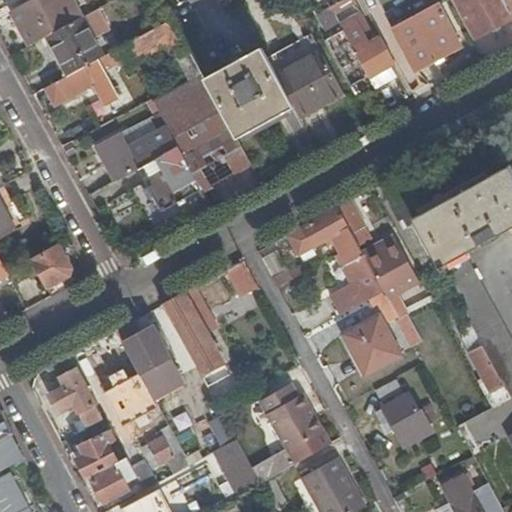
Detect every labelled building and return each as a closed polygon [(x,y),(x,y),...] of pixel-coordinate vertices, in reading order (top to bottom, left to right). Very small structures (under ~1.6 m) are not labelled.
[(65,25),(66,26),(82,18),(72,0),(34,0),(12,12),(29,44),(65,25)] [(511,0),(455,0),(476,37),(511,17),(511,0)] [(394,31),(416,70),(459,47),(438,7),(394,31)] [(364,79),(368,78),(342,29),(336,19),(330,8),(320,12),(330,32),(336,29),(339,34),(325,41),(350,87),(353,86),(364,79)] [(66,26),(48,36),(67,73),(102,55),(82,18),(66,26)] [(368,78),(394,64),(381,41),(377,43),(362,18),(342,29),(368,78)] [(201,191),(251,164),(236,138),(204,79),(172,20),(113,52),(120,63),(122,69),(169,44),(190,82),(152,102),(158,114),(165,124),(166,128),(177,148),(201,191)] [(43,39),(64,78),(69,75),(67,73),(48,36),(43,39)] [(278,79),(323,55),(313,37),(268,61),(278,79)] [(204,79),(236,138),(294,107),(278,79),(268,61),(262,49),(204,79)] [(103,72),(120,63),(113,52),(103,57),(97,61),(103,72)] [(300,117),(343,93),(323,55),(278,79),(294,107),(300,117)] [(84,68),(93,84),(104,104),(117,97),(103,72),(97,61),(84,68)] [(64,78),(44,89),(54,106),(93,84),(84,68),(69,75),(64,78)] [(358,95),(373,87),(368,78),(364,79),(353,86),(358,95)] [(302,121),(346,98),(343,93),(300,117),(302,121)] [(160,127),(165,124),(158,114),(155,115),(160,127)] [(108,163),(117,180),(140,168),(177,148),(166,128),(133,147),(124,132),(108,141),(118,157),(108,163)] [(98,147),(108,163),(118,157),(108,141),(98,147)] [(164,212),(201,191),(177,148),(140,168),(164,212)] [(478,182),(504,232),(511,227),(511,170),(509,165),(478,182)] [(511,342),(464,254),(504,232),(478,182),(414,217),(440,267),(439,267),(510,396),(511,395),(511,342)] [(0,238),(14,230),(0,203),(0,187),(2,187),(0,183),(0,238)] [(366,227),(351,201),(337,209),(352,235),(366,227)] [(412,220),(402,201),(391,208),(401,226),(412,220)] [(352,235),(337,209),(286,236),(298,258),(324,243),(327,248),(335,244),(356,283),(330,298),(340,316),(368,300),(383,293),(366,262),(352,235)] [(412,220),(401,226),(424,270),(436,263),(412,220)] [(398,244),(366,262),(383,293),(389,303),(395,300),(392,294),(417,281),(398,244)] [(70,268),(58,245),(27,263),(30,269),(34,266),(51,297),(72,284),(68,275),(70,268)] [(240,297),(257,288),(243,261),(225,270),(240,297)] [(287,271),(273,280),(277,288),(292,280),(287,271)] [(200,376),(206,388),(227,376),(222,365),(224,364),(184,293),(162,305),(202,375),(200,376)] [(388,323),(397,319),(389,303),(383,293),(368,300),(374,310),(380,308),(388,323)] [(344,337),(365,376),(400,356),(378,318),(344,337)] [(152,328),(123,344),(140,374),(169,358),(152,328)] [(503,386),(481,346),(469,353),(490,393),(503,386)] [(78,370),(71,355),(46,369),(59,380),(59,379),(75,371),(78,370)] [(75,371),(59,379),(65,389),(49,398),(58,414),(74,406),(81,420),(85,427),(102,418),(75,371)] [(144,416),(158,408),(140,374),(103,395),(122,428),(133,422),(137,430),(148,424),(144,416)] [(381,406),(403,394),(396,381),(374,393),(381,406)] [(291,384),(263,400),(291,447),(251,470),(258,483),(259,485),(271,478),(330,444),(324,433),(303,395),(299,398),(291,384)] [(381,410),(382,410),(393,432),(403,449),(432,432),(420,412),(418,413),(408,395),(381,410)] [(393,432),(382,410),(376,415),(387,435),(393,432)] [(0,439),(9,434),(0,416),(0,439)] [(85,427),(81,420),(78,422),(71,421),(55,429),(61,440),(85,427)] [(75,460),(86,479),(90,477),(116,463),(106,445),(114,440),(108,431),(79,447),(83,455),(75,460)] [(0,472),(0,473),(23,460),(9,434),(0,439),(0,472)] [(175,475),(190,467),(172,434),(143,450),(154,470),(168,462),(175,475)] [(241,492),(258,483),(251,470),(236,442),(219,451),(241,492)] [(136,476),(132,468),(126,458),(116,463),(90,477),(104,503),(129,489),(124,481),(136,476)] [(318,511),(359,511),(365,509),(336,460),(301,479),(318,511)] [(144,491),(157,485),(144,461),(132,468),(136,476),(144,491)] [(35,511),(14,472),(0,480),(0,505),(3,511),(35,511)] [(503,511),(488,484),(471,494),(462,477),(442,488),(451,504),(437,511),(503,511)] [(285,504),(271,478),(259,485),(273,511),(285,504)] [(148,505),(144,499),(120,511),(163,511),(157,500),(148,505)]
